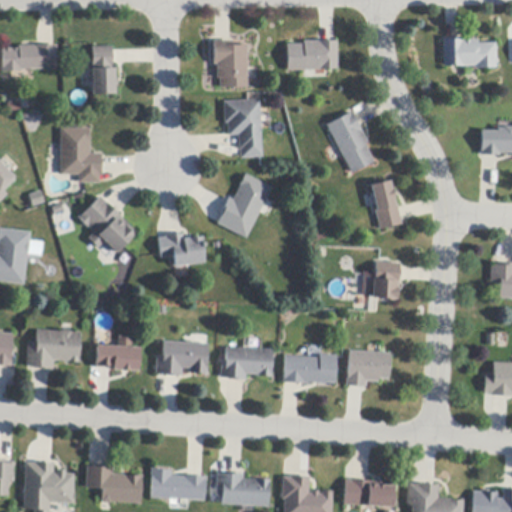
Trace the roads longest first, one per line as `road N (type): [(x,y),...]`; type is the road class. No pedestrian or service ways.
road 1 (residential): [(511,446),(0,413)]
road 2 (residential): [(379,0),(383,75),(432,161),(447,217),(433,442)]
road 3 (residential): [(166,0),(166,168)]
